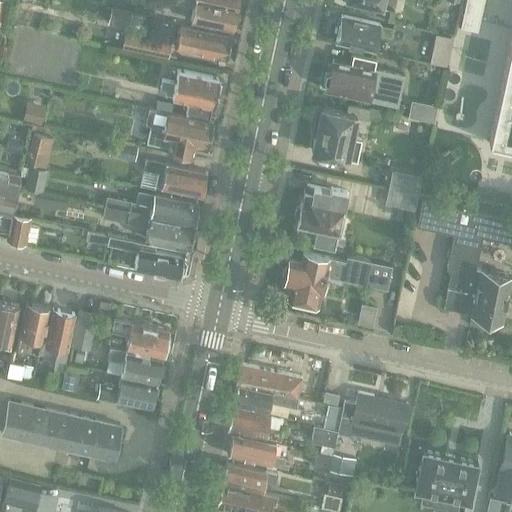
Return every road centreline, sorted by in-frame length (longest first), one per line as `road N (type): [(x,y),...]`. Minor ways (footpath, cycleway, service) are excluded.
road 1 (residential): [(511,382),(243,324),(219,312)]
road 2 (residential): [(240,209),(266,214),(312,0)]
road 3 (tertiary): [(219,312),(0,258)]
road 4 (secondary): [(240,209),(285,0)]
road 5 (residential): [(260,0),(216,203)]
road 6 (secondary): [(191,440),(219,312)]
